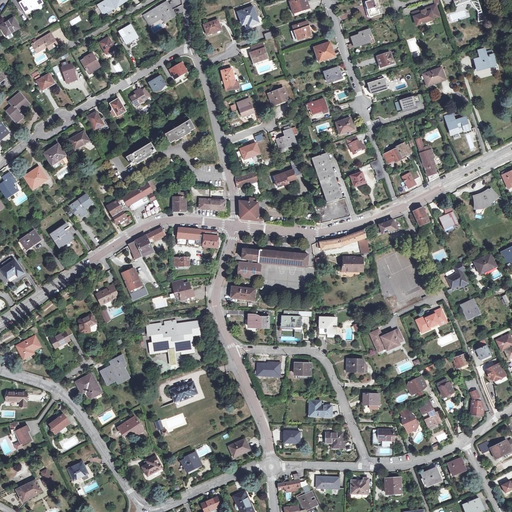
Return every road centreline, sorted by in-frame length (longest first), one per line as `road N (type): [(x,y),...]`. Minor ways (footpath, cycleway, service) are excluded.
road 1 (tertiary): [(0,322),(149,224),(234,225)]
road 2 (residential): [(0,368),(71,400),(150,511)]
road 3 (residential): [(365,467),(319,356),(232,351)]
road 4 (tertiary): [(234,225),(315,232),(398,208)]
road 5 (residential): [(67,116),(193,47)]
road 6 (residential): [(114,159),(124,177),(179,150),(204,175),(229,176)]
road 7 (tertiary): [(234,225),(215,302),(232,351)]
road 8 (residential): [(159,511),(207,485),(272,465)]
road 9 (tertiary): [(232,351),(272,465)]
road 10 (tertiary): [(404,206),(511,152)]
